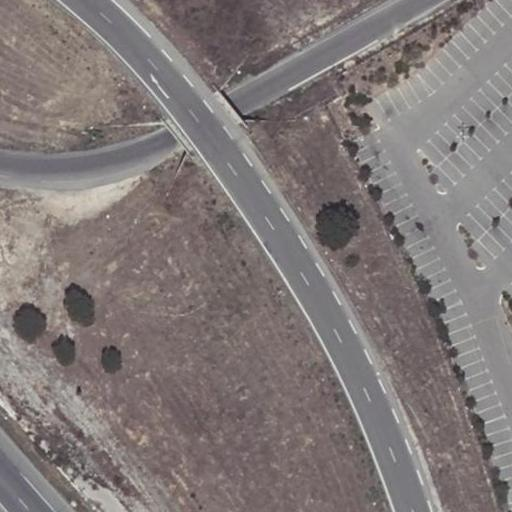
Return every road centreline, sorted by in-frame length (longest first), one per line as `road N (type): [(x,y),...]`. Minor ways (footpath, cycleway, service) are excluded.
road 1 (primary): [(410,511),(353,363),(314,293),(186,106),(88,0)]
road 2 (tertiary): [(0,163),(58,171),(122,162),(425,0)]
